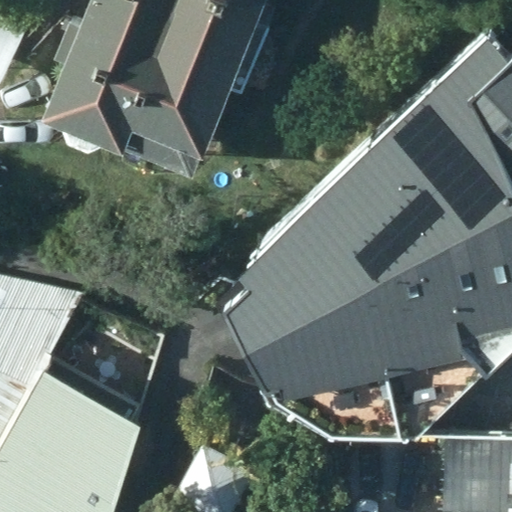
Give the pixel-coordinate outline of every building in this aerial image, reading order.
[(260,12),(265,0),(91,0),(49,103),(71,111),(75,127),(95,136),(110,131),(199,166),(230,89),(249,96),(279,20),(260,12)] [(511,2),(275,231),(287,243),(250,272),(293,357),(363,398),(452,400),(511,345),(511,2)] [(0,76),(4,78),(33,20),(0,3),(0,76)] [(0,447),(91,290),(0,270),(0,447)] [(55,363),(0,458),(0,511),(120,511),(145,417),(55,363)] [(452,492),(511,493),(511,433),(454,432),(452,492)] [(392,439),(347,436),(345,496),(390,497),(392,439)] [(234,511),(259,468),(208,439),(179,490),(217,511),(234,511)] [(511,511),(511,493),(452,492),(451,511),(511,511)]
